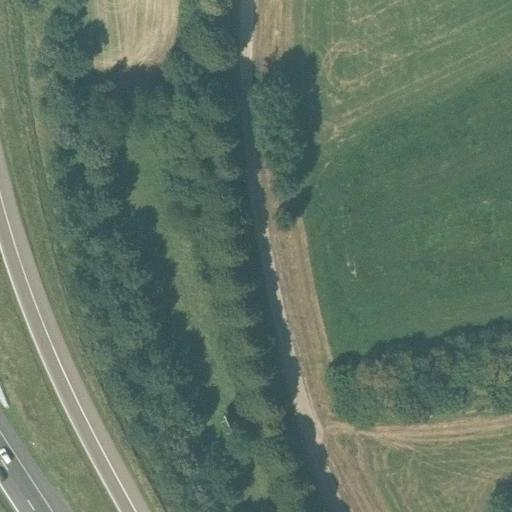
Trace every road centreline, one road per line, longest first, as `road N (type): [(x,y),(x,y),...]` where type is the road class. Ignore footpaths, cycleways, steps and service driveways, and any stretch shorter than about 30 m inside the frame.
road 1 (unclassified): [(338,511),(265,263),(250,145),(249,0)]
road 2 (motorway): [(130,511),(62,384),(0,217)]
